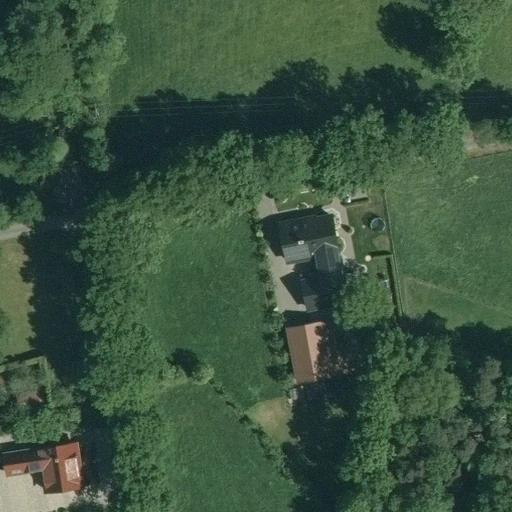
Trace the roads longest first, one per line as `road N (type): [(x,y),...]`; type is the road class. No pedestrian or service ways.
road 1 (unclassified): [(511,140),(89,220)]
road 2 (unclassified): [(131,511),(89,220)]
